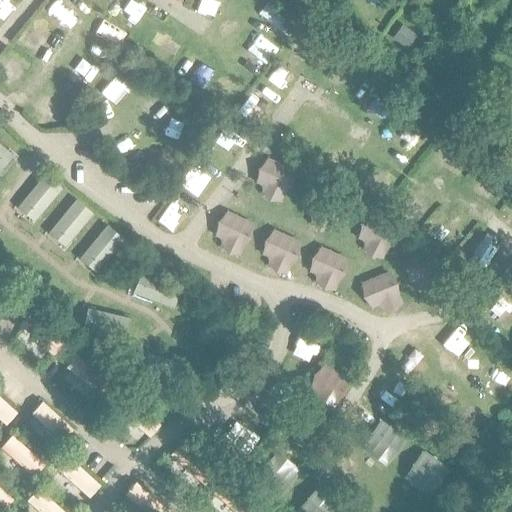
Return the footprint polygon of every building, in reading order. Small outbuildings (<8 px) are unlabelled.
[(401,23),(391,35),(407,47),(416,34),(401,23)] [(485,116),(494,118),(497,105),(472,99),(469,113),(484,118),(485,116)] [(0,146),(0,173),(13,185),(26,169),(0,146)] [(45,179),(19,210),(32,220),(58,190),(45,179)] [(87,211),(76,224),(106,250),(117,237),(87,211)] [(19,236),(6,252),(49,288),(62,273),(19,236)] [(137,245),(112,275),(125,286),(150,255),(137,245)] [(185,275),(149,319),(164,332),(201,288),(185,275)] [(83,280),(57,311),(70,322),(96,291),(83,280)] [(16,298),(0,285),(0,307),(6,312),(16,298)] [(234,300),(208,331),(221,341),(247,311),(234,300)] [(63,335),(28,308),(18,321),(53,348),(63,335)] [(117,319),(104,335),(147,372),(160,356),(117,319)] [(112,378),(77,351),(67,364),(102,391),(112,378)] [(18,408),(0,393),(0,415),(7,421),(18,408)] [(162,421),(127,394),(116,407),(151,435),(162,421)] [(77,424),(42,397),(32,410),(67,437),(77,424)] [(48,458),(13,431),(3,444),(38,471),(48,458)] [(214,467),(179,439),(168,453),(203,480),(214,467)] [(100,480),(65,452),(55,466),(90,493),(100,480)] [(125,490),(150,511),(164,511),(170,506),(136,477),(125,490)] [(250,511),(255,507),(220,479),(209,493),(234,511),(250,511)] [(15,492),(0,480),(0,501),(5,506),(15,492)] [(70,511),(36,485),(26,498),(43,511),(70,511)]
